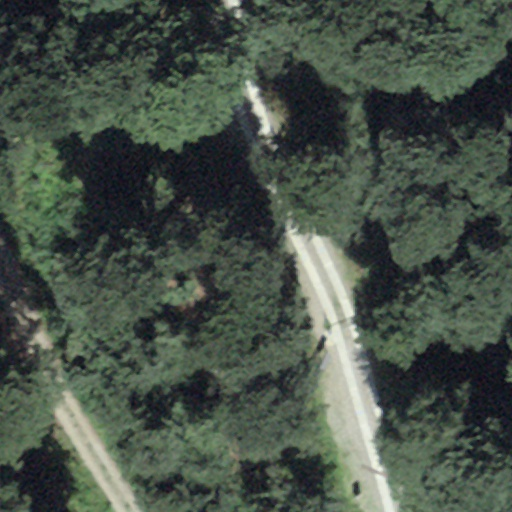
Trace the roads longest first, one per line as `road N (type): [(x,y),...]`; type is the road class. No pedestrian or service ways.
road 1 (track): [(201,0),(230,97),(307,239),(399,511)]
road 2 (track): [(121,511),(0,259)]
